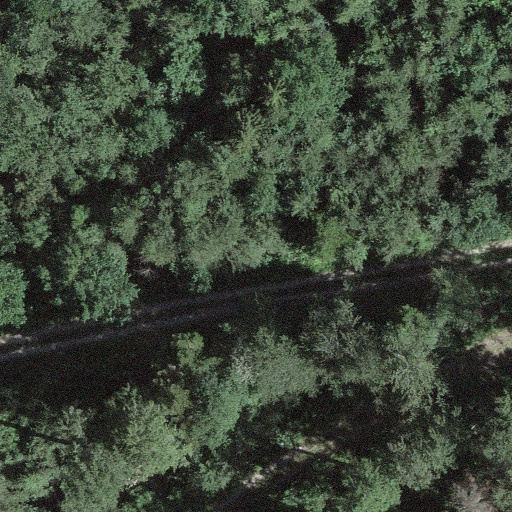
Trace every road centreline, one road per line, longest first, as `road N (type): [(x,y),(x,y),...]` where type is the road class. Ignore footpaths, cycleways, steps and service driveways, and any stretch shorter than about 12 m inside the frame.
road 1 (track): [(511,258),(305,283),(0,353)]
road 2 (track): [(511,338),(357,423),(228,511)]
